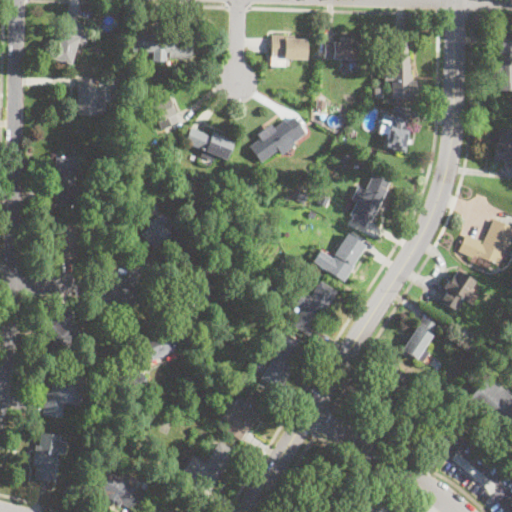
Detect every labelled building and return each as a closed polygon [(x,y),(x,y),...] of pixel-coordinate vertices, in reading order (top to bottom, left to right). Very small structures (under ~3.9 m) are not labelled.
[(88,32),(85,44),(76,42),(70,63),(52,58),(63,18),(86,25),(84,31),(88,32)] [(511,90),(498,90),(498,82),(497,82),(497,72),(494,72),(495,63),(497,63),(497,54),(498,54),(498,46),(499,46),(500,32),(511,32),(511,90)] [(175,55),(170,55),(170,52),(132,51),(133,33),(176,34),(175,55)] [(306,38),(306,59),(285,58),(285,65),(271,65),(272,35),(284,35),(284,38),(306,38)] [(352,38),(351,42),(358,42),(358,60),(323,58),(324,41),(337,41),(337,38),(352,38)] [(407,39),(407,56),(409,56),(409,63),(410,63),(410,73),(411,73),(411,81),(417,81),(417,96),(408,96),(408,98),(391,98),(391,81),(384,81),(384,67),(392,67),(392,39),(407,39)] [(104,111),(95,111),(95,114),(77,114),(77,78),(93,78),(93,87),(95,87),(95,101),(104,101),(104,111)] [(159,84),(165,98),(168,97),(175,113),(175,114),(177,121),(160,129),(145,93),(159,84)] [(383,88),(382,98),(374,98),(375,88),(383,88)] [(326,100),(326,108),(316,108),(316,100),(326,100)] [(404,152),(384,147),(387,136),(377,134),(382,113),(407,119),(404,129),(409,131),(404,152)] [(305,133),(292,142),(291,140),(260,162),(249,146),(259,139),(256,135),(271,124),(274,128),(284,120),(286,122),(293,117),(305,133)] [(211,135),(213,131),(234,140),(226,159),(184,142),(191,127),(211,135)] [(511,130),(511,161),(493,160),(498,128),(511,130)] [(360,133),(357,139),(349,136),(352,130),(360,133)] [(169,156),(162,163),(159,159),(165,152),(169,156)] [(76,201),(54,201),(55,154),(76,155),(76,201)] [(387,182),(365,227),(352,220),(353,217),(350,215),(357,201),(352,199),(359,186),(365,189),(373,175),(387,182)] [(308,193),(306,198),(298,195),(301,190),(308,193)] [(329,198),(326,206),(318,202),(321,194),(329,198)] [(120,204),(113,209),(109,203),(115,197),(120,204)] [(316,214),(313,219),(307,216),(311,210),(316,214)] [(171,239),(164,245),(159,241),(154,246),(141,233),(144,229),(142,227),(153,215),(168,231),(166,233),(171,239)] [(511,235),(497,268),(489,264),(487,268),(470,261),(472,256),(459,251),(466,234),(480,240),(479,243),(482,244),(493,219),(511,226),(511,235)] [(57,260),(53,241),(56,241),(52,224),(72,220),(80,256),(57,260)] [(343,281),(312,261),(318,250),(332,258),(334,255),(333,254),(346,233),(368,247),(343,281)] [(252,248),(246,258),(237,252),(243,243),(252,248)] [(289,261),(285,267),(279,263),(283,257),(289,261)] [(205,273),(190,325),(177,322),(183,301),(178,300),(185,277),(190,278),(192,270),(205,273)] [(456,270),(474,282),(464,301),(462,299),(455,310),(441,302),(441,299),(447,290),(443,287),(456,270)] [(335,291),(332,296),(333,297),(318,319),(317,319),(308,335),(291,325),(301,309),(293,304),(302,292),(309,296),(319,280),(335,291)] [(494,298),(491,302),(483,298),(486,294),(494,298)] [(78,337),(69,336),(67,355),(48,353),(53,311),(70,313),(70,324),(80,325),(78,337)] [(421,363),(401,350),(416,326),(430,336),(422,348),(428,352),(421,363)] [(139,366),(132,351),(143,345),(141,340),(162,328),(174,348),(139,366)] [(304,345),(294,363),(291,361),(280,380),(277,378),(273,385),(261,378),(287,335),(304,345)] [(86,372),(81,407),(63,404),(61,417),(41,414),(45,392),(49,392),(51,379),(48,379),(50,366),(86,372)] [(383,416),(367,407),(373,396),(371,395),(386,366),(404,375),(383,416)] [(149,382),(137,390),(129,379),(142,370),(149,382)] [(511,399),(511,441),(511,443),(463,402),(484,376),(511,399)] [(269,399),(248,430),(246,429),(239,440),(224,430),(228,422),(220,418),(227,407),(226,407),(226,404),(228,401),(231,400),(234,402),(234,403),(238,406),(240,403),(241,404),(251,388),(269,399)] [(66,440),(64,454),(56,453),(52,481),(34,478),(36,466),(32,465),(34,445),(39,446),(40,433),(59,435),(58,439),(66,440)] [(211,487),(195,477),(217,441),(233,450),(211,487)] [(145,495),(135,511),(120,502),(117,507),(100,496),(102,493),(92,487),(103,469),(145,495)] [(150,485),(147,491),(140,487),(143,482),(150,485)] [(356,511),(369,494),(395,511),(356,511)]
